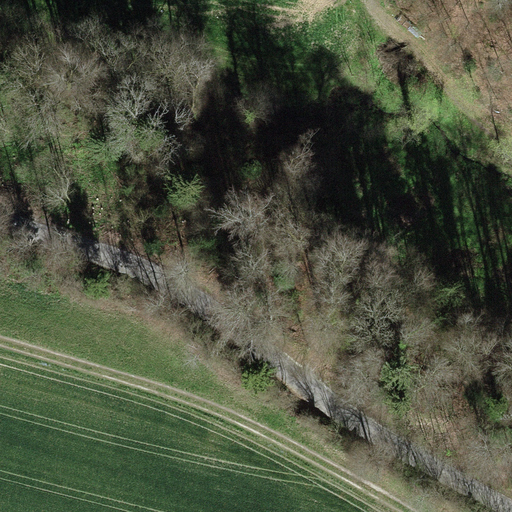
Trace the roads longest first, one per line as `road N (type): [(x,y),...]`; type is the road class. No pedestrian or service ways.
road 1 (residential): [(0,218),(181,290),(343,414),(511,510)]
road 2 (track): [(395,511),(195,405),(0,343)]
road 3 (track): [(368,0),(463,97),(511,129)]
